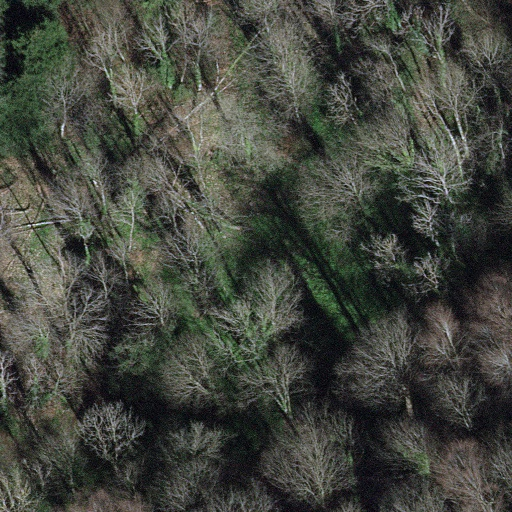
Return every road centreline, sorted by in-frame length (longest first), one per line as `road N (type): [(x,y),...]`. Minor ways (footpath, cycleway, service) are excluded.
road 1 (track): [(511,86),(390,190),(329,190),(252,134),(232,0)]
road 2 (track): [(252,134),(6,511)]
